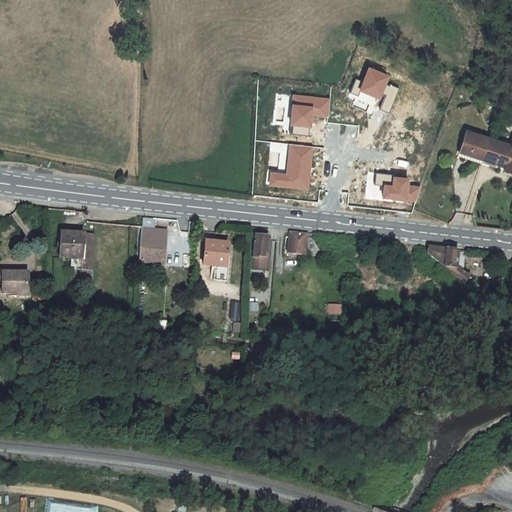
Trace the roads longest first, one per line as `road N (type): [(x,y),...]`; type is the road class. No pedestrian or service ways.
road 1 (primary): [(330,221),(0,182)]
road 2 (primary): [(511,242),(330,221)]
road 3 (track): [(133,511),(109,501),(0,488)]
